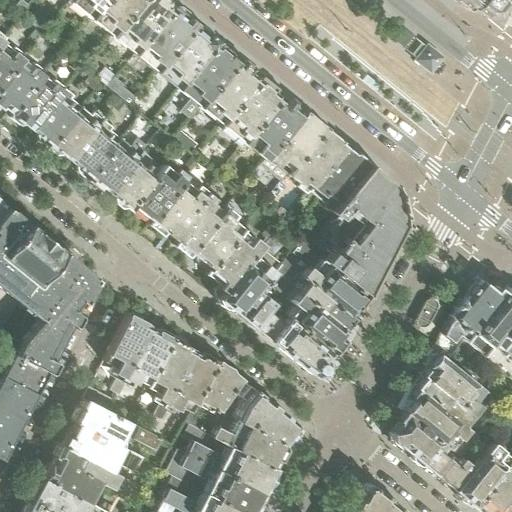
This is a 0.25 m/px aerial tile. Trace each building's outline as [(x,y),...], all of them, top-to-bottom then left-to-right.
[(18,14),(26,4),(21,0),(18,0),(11,8),(18,14)] [(68,0),(89,17),(102,0),(68,0)] [(102,0),(89,17),(111,35),(140,0),(102,0)] [(132,52),(171,5),(164,0),(140,0),(111,35),(132,52)] [(495,9),(502,1),(500,0),(451,0),(458,6),(462,0),(463,0),(468,4),(466,6),(473,12),(495,9)] [(132,52),(154,70),(192,23),(171,5),(132,52)] [(48,22),(36,13),(28,22),(40,32),(48,22)] [(154,70),(176,88),(215,41),(192,23),(154,70)] [(404,49),(413,37),(401,27),(391,39),(404,49)] [(67,42),(55,32),(49,40),(61,50),(67,42)] [(176,88),(198,105),(233,61),(226,55),(229,52),(215,41),(176,88)] [(0,81),(20,57),(10,49),(9,50),(0,42),(0,81)] [(429,74),(442,57),(425,43),(411,59),(429,74)] [(7,111),(38,72),(20,57),(0,81),(0,106),(1,106),(7,111)] [(198,105),(220,123),(255,78),(248,73),(247,67),(239,61),(233,61),(198,105)] [(105,85),(113,75),(103,66),(94,76),(105,85)] [(21,123),(28,128),(61,87),(51,80),(50,82),(49,83),(39,74),(40,73),(38,72),(7,111),(8,112),(8,117),(16,124),(21,123)] [(92,89),(98,82),(88,74),(82,82),(92,89)] [(220,123),(242,141),(277,96),(272,92),(271,88),(272,87),(257,75),(255,78),(220,123)] [(35,139),(45,147),(79,107),(67,97),(70,95),(61,87),(28,128),(35,134),(35,139)] [(263,158),(298,113),(291,108),(290,102),(282,96),(277,96),(242,141),(263,158)] [(116,111),(124,102),(118,97),(110,106),(116,111)] [(104,115),(110,107),(110,106),(107,104),(100,112),(103,115),(104,115)] [(154,111),(145,104),(140,111),(148,118),(154,111)] [(61,155),(67,160),(101,120),(91,112),(88,115),(79,107),(45,147),(55,155),(61,155)] [(279,182),(287,172),(323,128),(301,110),(298,113),(263,158),(259,163),(253,170),(251,172),(258,178),(264,170),(279,182)] [(84,179),(118,138),(107,129),(109,126),(101,120),(67,160),(74,166),(75,171),(84,179)] [(308,189),(342,146),(336,141),(337,140),(323,128),(287,172),(299,182),(296,185),(304,192),(307,189),(308,189)] [(100,186),(107,192),(140,152),(140,151),(145,145),(136,137),(128,147),(118,138),(84,179),(94,187),(100,186)] [(308,189),(327,205),(363,161),(350,150),(349,152),(342,146),(308,189)] [(121,209),(126,208),(157,171),(146,161),(148,158),(140,152),(107,192),(113,198),(114,203),(121,209)] [(189,170),(197,161),(191,156),(183,165),(189,170)] [(358,213),(385,179),(363,161),(327,205),(329,206),(299,243),(316,256),(315,256),(320,260),(358,213)] [(157,171),(126,208),(136,216),(143,214),(148,220),(180,182),(183,179),(175,172),(171,177),(160,168),(157,171)] [(358,213),(389,240),(397,223),(398,212),(397,212),(395,211),(396,208),(394,196),(391,194),(393,192),(394,191),(388,182),(385,179),(358,213)] [(192,191),(180,182),(148,220),(145,223),(159,235),(162,231),(168,236),(202,193),(195,187),(192,191)] [(188,252),(218,213),(209,205),(213,201),(202,193),(168,236),(174,241),(171,245),(185,256),(188,252)] [(0,449),(60,335),(77,301),(90,277),(1,205),(0,206),(0,286),(6,292),(13,297),(23,305),(6,335),(3,334),(0,335),(0,449)] [(279,224),(286,214),(279,208),(271,218),(279,224)] [(204,271),(237,231),(239,229),(229,221),(232,217),(222,209),(218,213),(188,252),(195,257),(195,264),(204,271)] [(367,282),(389,240),(358,213),(320,260),(342,278),(361,293),(362,292),(358,289),(365,281),(367,282)] [(265,238),(277,224),(272,220),(260,234),(265,238)] [(296,240),(278,225),(278,224),(269,235),(287,250),(296,240)] [(214,297),(249,254),(258,243),(249,236),(247,238),(237,231),(204,271),(203,273),(215,283),(211,289),(212,295),(214,297)] [(214,297),(234,313),(253,292),(270,270),(282,256),(277,252),(265,267),(249,254),(214,297)] [(344,313),(361,293),(342,278),(320,260),(315,256),(314,258),(309,253),(302,261),(299,258),(282,279),(279,282),(288,290),(291,286),(295,290),(293,292),(316,310),(325,298),(344,313)] [(464,336),(501,291),(494,286),(491,290),(480,280),(474,281),(452,308),(453,309),(448,316),(449,317),(445,322),(439,333),(447,339),(455,329),(464,336)] [(462,338),(480,352),(511,312),(511,287),(508,284),(503,287),(504,288),(501,291),(464,336),(462,338)] [(234,313),(247,323),(259,309),(265,301),(253,292),(234,313)] [(282,316),(326,352),(337,338),(334,335),(334,330),(338,326),(342,325),(349,316),(344,313),(325,298),(316,310),(293,292),(287,300),(289,302),(280,314),(282,316)] [(415,317),(414,320),(414,323),(415,325),(418,327),(420,328),(423,327),(425,326),(427,324),(435,308),(436,306),(435,303),(434,301),(432,299),(429,298),(426,298),(424,300),(422,302),(415,317)] [(107,389),(113,392),(147,327),(147,326),(140,322),(138,316),(130,312),(124,314),(101,360),(111,365),(107,374),(113,377),(107,389)] [(511,374),(511,312),(480,352),(479,354),(509,379),(511,374)] [(322,357),(326,352),(282,316),(277,323),(265,338),(309,374),(320,371),(321,369),(323,358),(322,357)] [(147,382),(170,335),(159,329),(154,331),(147,327),(113,392),(118,395),(124,383),(129,385),(134,376),(147,382)] [(182,341),(170,335),(147,382),(145,384),(155,390),(152,397),(158,401),(150,415),(155,418),(148,431),(149,431),(190,351),(191,350),(183,346),(182,341)] [(448,393),(470,410),(476,402),(473,399),(481,389),(483,391),(487,386),(467,370),(463,375),(446,361),(431,349),(422,365),(424,366),(418,374),(420,376),(411,386),(437,406),(448,393)] [(197,355),(190,351),(149,431),(155,434),(157,430),(154,428),(159,420),(167,406),(168,406),(177,410),(180,405),(187,409),(191,411),(196,402),(216,361),(214,359),(205,355),(203,353),(197,355)] [(279,437),(282,438),(287,435),(290,430),(288,419),(216,361),(196,402),(210,409),(279,442),(279,437)] [(400,411),(442,444),(459,457),(466,447),(471,447),(475,443),(477,439),(476,434),(473,430),(468,428),(465,429),(459,424),(470,410),(448,393),(437,406),(411,386),(399,410),(400,411)] [(87,387),(82,396),(105,408),(110,399),(87,387)] [(73,423),(115,443),(124,426),(131,429),(127,436),(150,448),(157,435),(155,434),(149,431),(148,431),(144,428),(105,408),(82,396),(69,421),(73,423)] [(187,409),(181,421),(186,424),(205,434),(205,435),(225,445),(267,466),(271,458),(274,459),(281,447),(279,442),(210,409),(201,414),(197,414),(191,411),(187,409)] [(436,453),(442,444),(400,411),(394,419),(396,420),(389,429),(391,441),(440,481),(452,466),(436,453)] [(139,456),(115,443),(73,423),(68,431),(63,433),(57,444),(113,472),(117,465),(131,472),(132,470),(139,456)] [(186,424),(180,436),(189,441),(183,452),(258,491),(261,486),(270,467),(267,466),(225,445),(205,435),(205,434),(186,424)] [(497,440),(503,432),(499,429),(493,436),(497,440)] [(440,481),(471,506),(507,461),(509,457),(489,441),(469,466),(459,457),(452,466),(440,481)] [(136,484),(113,472),(57,444),(39,479),(60,489),(86,501),(92,489),(96,480),(105,486),(103,491),(125,503),(134,489),(136,484)] [(174,448),(162,471),(168,475),(193,487),(201,492),(240,511),(247,511),(258,491),(183,452),(174,448)] [(511,465),(507,461),(471,506),(478,511),(497,511),(511,493),(511,465)] [(156,497),(156,499),(181,511),(240,511),(201,492),(193,487),(168,475),(162,485),(156,497)] [(106,511),(86,501),(60,489),(39,479),(21,511),(106,511)] [(402,511),(370,485),(359,487),(346,511),(402,511)] [(511,511),(511,493),(497,511),(511,511)] [(147,511),(181,511),(156,499),(151,508),(150,507),(147,511)]
